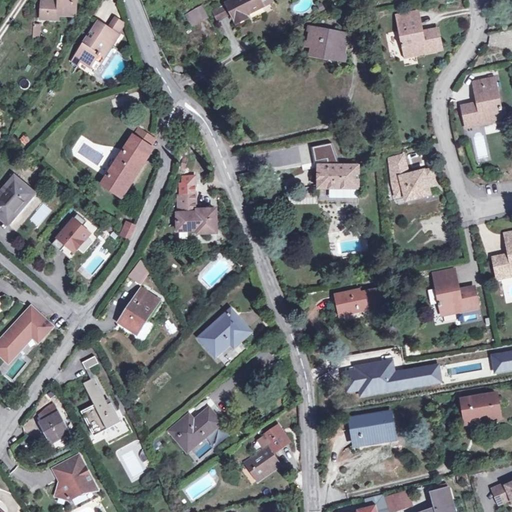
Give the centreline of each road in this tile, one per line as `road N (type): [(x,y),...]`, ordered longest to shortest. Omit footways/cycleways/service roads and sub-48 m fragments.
road 1 (unclassified): [(178,95),(210,141),(305,382),(312,511)]
road 2 (residential): [(178,95),(162,178),(132,243),(11,424)]
road 3 (residential): [(511,199),(482,206),(462,196),(442,119),(446,77),(478,30),(473,0)]
